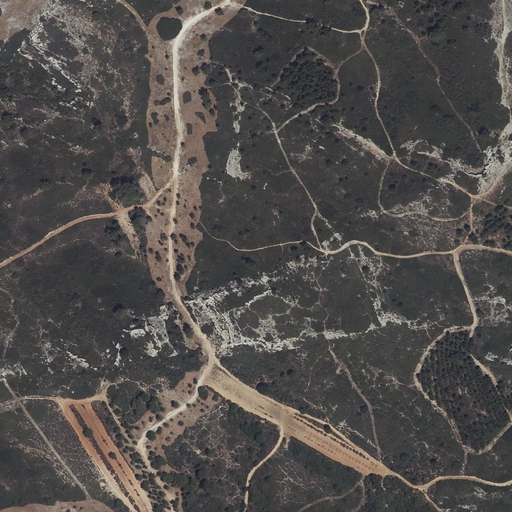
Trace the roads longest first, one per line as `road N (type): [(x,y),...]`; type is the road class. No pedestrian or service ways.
road 1 (track): [(170,511),(170,495),(142,439),(193,395),(211,360),(172,286),(180,131),(175,49),(190,21),(226,0)]
road 2 (track): [(462,477),(466,449),(419,388),(416,374),(430,347),(446,332),(473,327),(471,358),(490,374),(511,418)]
road 3 (track): [(456,252),(399,256),(353,241),(335,251),(305,241),(236,249),(199,220),(173,214)]
road 4 (track): [(357,31),(377,71),(375,105),(397,161),(471,196),(462,247)]
road 5 (track): [(245,511),(252,473),(290,408),(422,487)]
road 6 (track): [(174,178),(151,203),(68,220),(0,267)]
road 7 (track): [(359,0),(368,24),(345,32),(225,3)]
road 8 (track): [(473,327),(456,252),(476,245),(511,253)]
road 9 (track): [(444,511),(423,495),(426,480),(511,478)]
